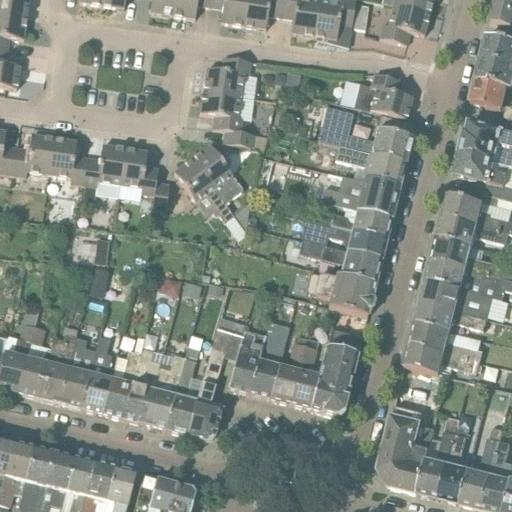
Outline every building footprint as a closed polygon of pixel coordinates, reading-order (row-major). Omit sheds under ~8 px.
[(0,0),(0,19),(26,23),(29,0),(26,0),(0,0)] [(79,0),(78,7),(101,10),(102,0),(79,0)] [(102,0),(101,10),(123,14),(125,0),(130,0),(138,1),(138,0),(102,0)] [(138,0),(138,1),(151,3),(149,17),(172,21),(174,0),(138,0)] [(174,0),(172,21),(194,24),(196,10),(209,12),(210,0),(174,0)] [(220,28),(242,31),(247,0),(210,0),(209,12),(222,13),(220,28)] [(247,0),(242,31),(265,34),(267,20),(280,22),(283,0),(247,0)] [(291,38),(313,41),(319,3),(297,0),(283,0),(280,22),(293,24),(291,38)] [(383,8),(393,10),(429,19),(433,0),(383,0),(382,7),(383,8)] [(495,0),(489,25),(511,30),(511,2),(501,0),(495,0)] [(319,3),(313,41),(336,45),(338,30),(351,32),(355,4),(342,2),(341,7),(319,3)] [(387,30),(382,29),(379,44),(406,50),(409,37),(423,41),(429,19),(393,10),(383,8),(387,9),(387,12),(391,13),(387,30)] [(368,10),(356,9),(353,31),(365,33),(368,10)] [(0,55),(7,56),(9,43),(23,46),(26,23),(0,19),(0,55)] [(480,63),(511,70),(511,46),(486,40),(480,63)] [(7,56),(0,55),(0,92),(16,94),(19,71),(5,69),(7,56)] [(239,102),(253,104),(257,81),(248,80),(250,67),(222,63),(220,76),(206,74),(203,96),(239,102)] [(511,70),(480,63),(475,84),(508,92),(511,92),(511,70)] [(300,79),(287,77),(286,90),(299,92),(300,79)] [(359,88),(354,112),(406,125),(411,102),(398,99),(401,86),(374,79),(371,91),(359,88)] [(469,107),(503,115),(508,92),(475,84),(469,107)] [(225,136),(241,138),(243,127),(243,124),(237,123),(239,102),(203,96),(199,119),(214,121),(212,134),(224,136),(225,136)] [(503,122),(511,124),(511,109),(511,110),(506,109),(503,122)] [(317,146),(337,152),(405,168),(415,129),(380,120),(373,145),(349,139),(354,118),(326,111),(317,146)] [(292,127),(294,128),(292,135),(306,138),(308,131),(299,129),(300,122),(293,121),(292,127)] [(458,158),(495,167),(496,166),(511,169),(511,124),(503,122),(500,135),(466,126),(466,127),(465,127),(462,136),(463,137),(458,158)] [(248,127),(243,127),(241,138),(250,140),(252,132),(248,127)] [(0,178),(12,180),(16,153),(3,151),(5,136),(0,135),(0,178)] [(222,149),(251,153),(252,152),(265,154),(267,142),(250,140),(241,138),(225,136),(224,136),(222,149)] [(26,177),(48,180),(53,143),(31,140),(29,155),(16,153),(12,180),(26,183),(26,177)] [(83,191),(87,163),(74,161),(76,147),(53,143),(48,180),(70,184),(70,189),(83,191)] [(98,187),(119,191),(124,154),(102,150),(100,165),(87,163),(83,191),(80,211),(92,213),(95,192),(97,193),(98,187)] [(191,164),(224,208),(242,195),(210,151),(191,164)] [(334,165),(366,173),(363,183),(399,191),(405,168),(337,152),(334,165)] [(153,201),(156,187),(158,173),(145,171),(147,157),(124,154),(119,191),(141,194),(141,199),(153,201)] [(493,176),(495,167),(458,158),(453,179),(487,187),(484,198),(499,202),(511,205),(511,191),(505,189),(508,179),(493,176)] [(223,228),(233,221),(224,208),(191,164),(173,178),(195,208),(204,202),(223,228)] [(356,215),(355,216),(391,225),(399,191),(363,183),(362,187),(341,181),(338,196),(324,192),(321,206),(345,212),(356,215)] [(151,215),(165,217),(169,189),(156,187),(153,201),(151,215)] [(442,222),(511,238),(511,226),(491,221),(491,219),(495,220),(499,202),(484,198),(473,195),(471,205),(448,199),(442,222)] [(231,217),(245,236),(246,232),(248,222),(251,208),(247,207),(242,209),(231,217)] [(320,229),(385,246),(391,225),(355,216),(356,215),(345,212),(343,220),(334,218),(333,219),(324,216),(320,229)] [(232,235),(240,230),(233,221),(226,226),(232,235)] [(254,223),(248,222),(246,232),(253,233),(254,223)] [(511,248),(511,238),(442,222),(437,243),(473,252),(475,241),(506,249),(506,247),(511,248)] [(340,246),(348,243),(345,257),(381,266),(385,246),(320,229),(306,225),(303,237),(340,246)] [(155,229),(150,229),(149,239),(159,240),(160,235),(155,229)] [(108,244),(96,243),(93,269),(105,270),(108,244)] [(484,255),(473,252),(437,243),(431,264),(501,282),(504,270),(481,264),(484,255)] [(345,257),(301,247),(298,258),(342,270),(340,280),(336,279),(335,282),(374,292),(381,266),(345,257)] [(511,284),(501,282),(431,264),(426,286),(461,295),(470,297),(492,304),(493,302),(503,305),(505,294),(511,296),(511,284)] [(70,273),(59,270),(56,279),(67,282),(70,273)] [(327,312),(367,322),(374,292),(335,282),(334,284),(317,280),(312,300),(329,304),(327,312)] [(157,295),(165,296),(165,297),(178,300),(180,286),(167,284),(159,282),(157,295)] [(181,299),(198,303),(202,289),(185,284),(181,299)] [(468,306),(470,297),(461,295),(426,286),(420,307),(487,324),(497,326),(495,325),(497,316),(489,314),(490,312),(468,306)] [(91,287),(88,299),(103,302),(105,290),(91,287)] [(222,291),(209,289),(207,299),(220,301),(222,291)] [(70,295),(65,313),(81,318),(86,300),(70,295)] [(494,336),(497,326),(487,324),(420,307),(415,329),(451,338),(453,327),(484,335),(484,334),(494,336)] [(3,358),(0,371),(0,394),(16,399),(29,347),(33,331),(34,331),(38,316),(27,313),(23,328),(19,342),(17,342),(16,347),(7,345),(3,358)] [(195,407),(186,442),(205,446),(213,442),(222,414),(208,410),(224,357),(236,360),(244,334),(245,329),(220,321),(202,384),(201,384),(195,407)] [(448,347),(451,338),(415,329),(410,350),(479,368),(483,356),(448,347)] [(29,347),(30,347),(41,350),(46,334),(34,331),(33,331),(29,347)] [(53,342),(51,353),(50,353),(38,404),(59,410),(67,375),(76,342),(77,335),(66,332),(64,339),(63,345),(53,342)] [(227,394),(249,400),(264,341),(264,340),(244,334),(236,360),(227,394)] [(249,400),(269,405),(278,369),(279,366),(285,339),(267,334),(265,340),(264,340),(264,341),(249,400)] [(318,382),(310,416),(335,422),(342,418),(357,360),(361,342),(330,334),(326,352),(320,376),(318,382)] [(292,370),(292,373),(278,369),(269,405),(289,410),(306,342),(298,339),(296,348),(293,347),(288,368),(292,370)] [(80,415),(101,420),(110,386),(113,372),(109,371),(112,360),(106,358),(110,344),(99,341),(95,355),(89,380),(80,415)] [(59,410),(80,415),(89,380),(95,355),(85,353),(87,345),(76,342),(67,375),(59,410)] [(310,416),(318,382),(320,376),(316,375),(316,373),(312,372),(317,354),(316,353),(318,345),(306,342),(289,410),(310,416)] [(29,347),(16,399),(38,404),(50,353),(41,350),(30,347),(29,347)] [(477,378),(479,368),(410,350),(404,372),(440,381),(443,370),(477,378)] [(186,442),(195,407),(186,405),(192,382),(199,354),(187,351),(184,362),(179,378),(165,436),(186,442)] [(123,426),(144,431),(152,396),(160,367),(150,365),(153,356),(141,352),(140,358),(139,358),(131,391),(123,426)] [(101,420),(123,426),(131,391),(139,358),(129,355),(127,363),(116,361),(113,372),(110,386),(101,420)] [(144,431),(165,436),(179,378),(184,362),(173,359),(170,370),(160,367),(152,396),(144,431)] [(428,457),(434,433),(418,429),(421,418),(394,411),(378,474),(388,492),(417,499),(428,457)] [(417,499),(439,504),(460,423),(448,420),(437,465),(427,463),(429,455),(428,457),(417,499)] [(439,504),(459,510),(469,474),(459,472),(471,426),(460,423),(439,504)] [(459,510),(468,511),(482,511),(498,450),(499,446),(502,433),(493,431),(490,443),(487,442),(479,476),(469,474),(459,510)] [(482,511),(505,511),(511,486),(511,485),(511,468),(506,467),(510,448),(500,445),(503,434),(502,433),(499,446),(498,450),(482,511)] [(0,498),(12,448),(0,444),(0,498)] [(0,498),(0,509),(0,510),(9,511),(16,488),(12,487),(13,483),(24,486),(33,453),(12,448),(0,498)] [(39,511),(44,491),(53,458),(33,453),(24,486),(25,486),(22,497),(18,511),(39,511)] [(61,511),(66,496),(65,496),(73,463),(53,458),(44,491),(39,511),(48,511),(49,510),(57,511),(61,511)] [(82,511),(93,468),(73,463),(65,496),(66,496),(61,511),(82,511)] [(82,511),(103,511),(105,506),(113,473),(93,468),(82,511)] [(126,511),(135,478),(113,473),(105,506),(114,509),(113,511),(126,511)] [(191,511),(194,502),(189,493),(142,481),(133,511),(191,511)]
